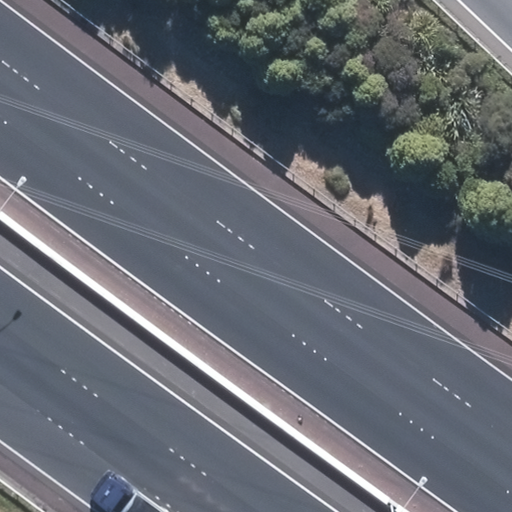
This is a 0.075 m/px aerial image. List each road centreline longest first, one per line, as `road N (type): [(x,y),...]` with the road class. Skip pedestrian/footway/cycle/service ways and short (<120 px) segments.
road 1 (motorway): [(0,51),(511,437)]
road 2 (motorway): [(180,511),(0,377)]
